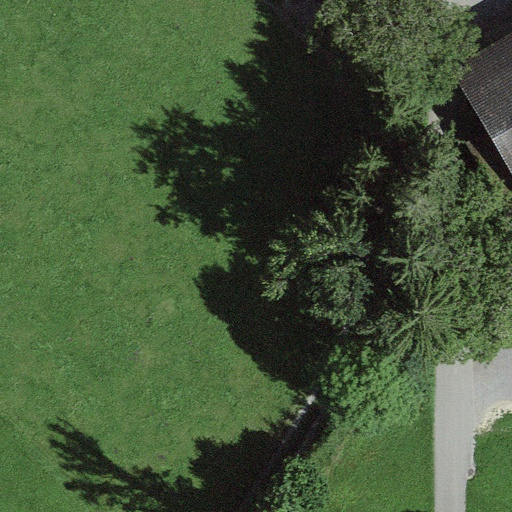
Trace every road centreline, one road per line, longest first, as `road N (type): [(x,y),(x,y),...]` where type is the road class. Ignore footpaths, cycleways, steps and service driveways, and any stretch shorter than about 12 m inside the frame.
road 1 (track): [(461,28),(350,348),(253,511)]
road 2 (unclassified): [(450,511),(448,224),(469,0)]
